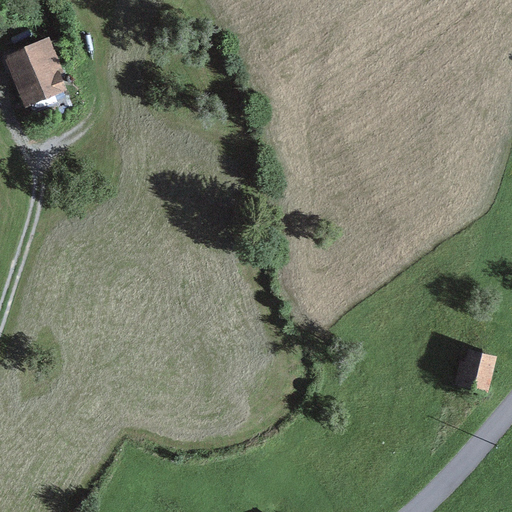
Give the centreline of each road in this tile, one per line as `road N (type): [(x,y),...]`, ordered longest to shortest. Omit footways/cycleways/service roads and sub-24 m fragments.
road 1 (track): [(0,91),(35,148),(37,203),(0,327)]
road 2 (unclassified): [(414,511),(511,406)]
